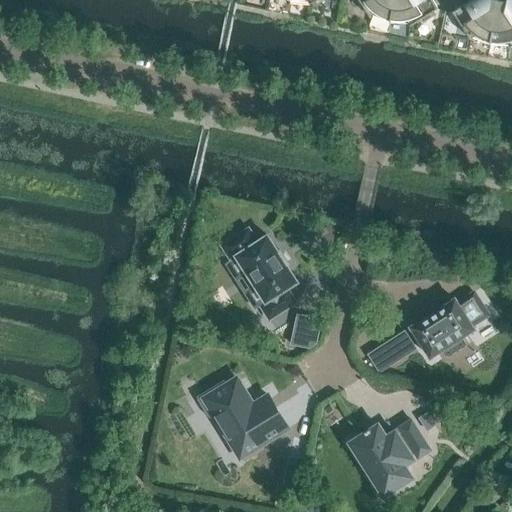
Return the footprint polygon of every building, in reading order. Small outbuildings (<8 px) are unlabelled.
[(358,0),(370,18),(377,14),(380,16),(383,17),(386,19),(389,20),(393,20),(397,21),(400,21),(404,21),(407,20),(411,27),(438,9),(432,0),(358,0)] [(511,0),(472,0),(453,12),(470,39),(477,35),(480,37),(483,39),(486,40),(490,41),(493,42),(497,43),(500,43),(504,43),(507,42),(511,48),(511,47),(511,0)] [(249,230),(222,247),(231,262),(237,258),(246,273),(242,275),(251,290),(255,287),(265,302),(260,306),(269,320),(296,303),(288,289),(298,283),(287,266),(289,265),(280,251),(278,253),(268,236),(257,243),(249,230)] [(455,300),(411,328),(430,358),(443,350),(448,357),(466,345),(462,338),(475,330),(472,326),(489,315),(474,293),(458,303),(455,300)] [(377,354),(364,363),(372,376),(386,368),(377,354)] [(224,381),(197,398),(210,419),(215,416),(241,458),(288,428),(269,397),(253,406),(237,380),(227,386),(224,381)] [(365,433),(357,439),(391,492),(413,478),(405,466),(414,460),(412,457),(415,455),(418,459),(431,451),(411,420),(398,428),(401,432),(397,434),(396,432),(386,438),(378,425),(370,430),(365,433)] [(432,421),(424,426),(428,431),(435,426),(432,421)] [(285,478),(282,489),(298,492),(300,481),(285,478)]
